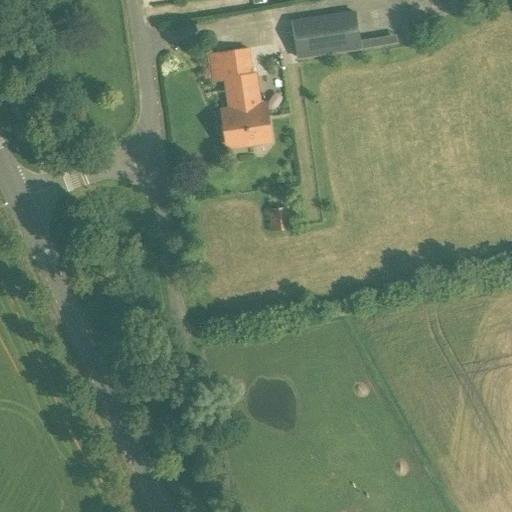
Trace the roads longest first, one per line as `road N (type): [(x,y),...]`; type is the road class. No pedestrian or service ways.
road 1 (secondary): [(166,511),(127,446),(21,197)]
road 2 (unclassified): [(181,326),(153,156)]
road 3 (unclassified): [(153,156),(133,0)]
road 4 (unclassified): [(153,156),(21,197)]
